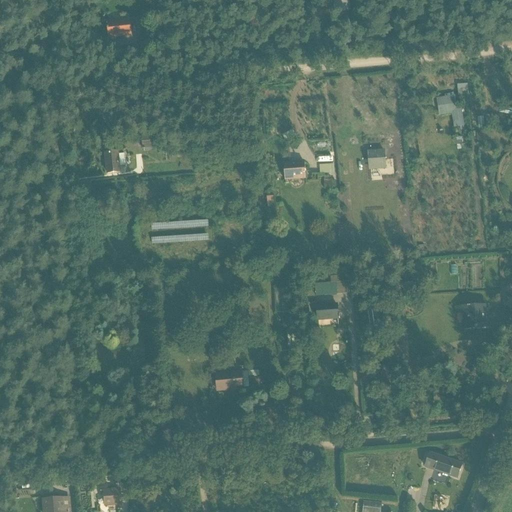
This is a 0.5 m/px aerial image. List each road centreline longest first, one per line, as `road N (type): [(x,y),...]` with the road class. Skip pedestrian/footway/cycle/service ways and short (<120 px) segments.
road 1 (track): [(511,47),(47,95)]
road 2 (track): [(504,433),(80,464)]
road 3 (track): [(47,95),(80,464)]
